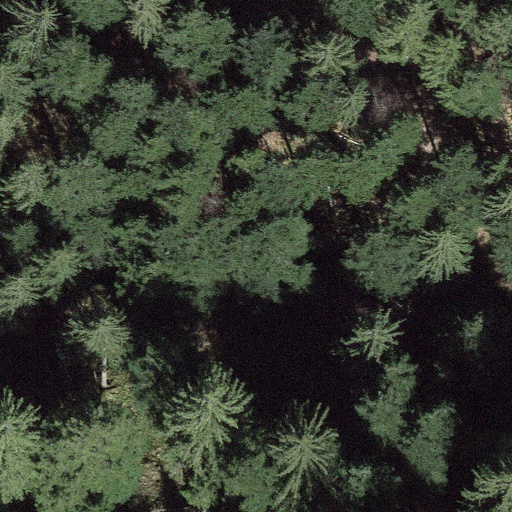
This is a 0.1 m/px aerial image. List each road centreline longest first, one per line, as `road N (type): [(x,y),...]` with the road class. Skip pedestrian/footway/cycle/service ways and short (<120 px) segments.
road 1 (track): [(312,0),(315,51),(349,91),(511,166)]
road 2 (track): [(511,433),(417,511)]
